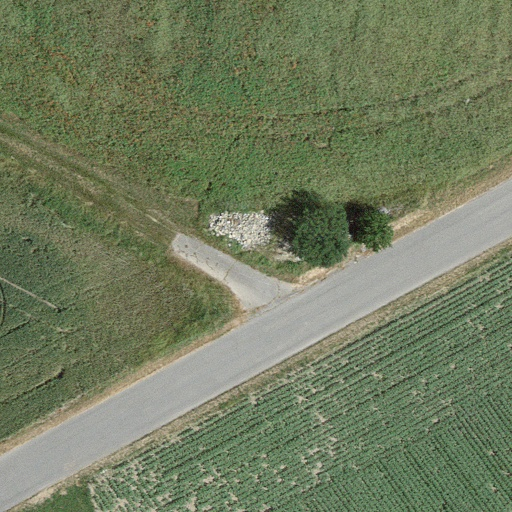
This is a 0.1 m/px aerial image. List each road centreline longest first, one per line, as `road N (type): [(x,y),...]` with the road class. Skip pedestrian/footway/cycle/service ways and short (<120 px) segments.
road 1 (unclassified): [(9,511),(511,246)]
road 2 (track): [(299,359),(125,242),(0,183)]
